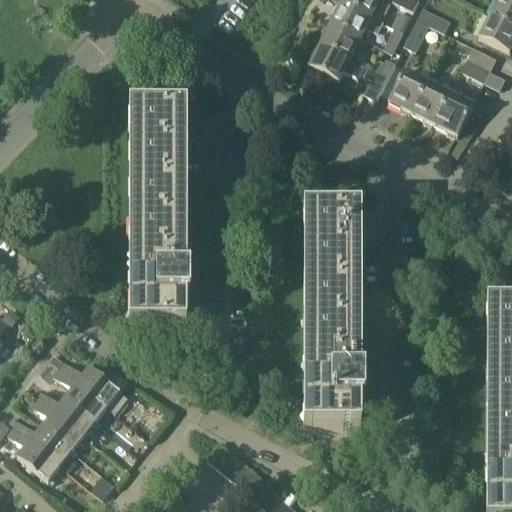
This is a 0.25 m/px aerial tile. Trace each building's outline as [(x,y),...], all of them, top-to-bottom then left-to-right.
[(341,0),(338,6),(370,22),(380,2),(412,18),(418,6),(405,0),(341,0)] [(511,31),(511,5),(502,0),(498,0),(488,20),(511,31)] [(382,28),(370,22),(338,6),(327,28),(359,44),(364,34),(376,40),(382,28)] [(417,24),(429,30),(444,38),(449,28),(422,14),(417,24)] [(508,58),(511,50),(511,31),(488,20),(477,43),(508,58)] [(415,58),(429,30),(417,24),(403,52),(415,58)] [(348,65),(359,44),(327,28),(317,49),(348,65)] [(392,60),(399,45),(402,39),(393,34),(382,55),(392,60)] [(363,73),(348,65),(317,49),(306,72),(337,88),(343,76),(357,84),(363,73)] [(467,64),(488,75),(494,65),(472,54),(467,64)] [(378,80),(387,84),(394,70),(385,65),(383,68),(376,64),(369,76),(378,80)] [(482,87),(488,75),(467,64),(461,76),(482,87)] [(378,80),(369,76),(365,74),(362,80),(371,85),(363,100),(375,107),(387,84),(378,80)] [(411,120),(427,88),(403,76),(387,108),(411,120)] [(433,131),(449,99),(427,88),(411,120),(433,131)] [(449,99),(433,131),(455,142),(472,110),(449,99)] [(184,337),(184,310),(184,266),(185,119),(127,119),(126,336),(184,337)] [(359,438),(359,412),(359,362),(359,220),(301,220),(301,438),(359,438)] [(511,511),(511,315),(483,315),(481,511),(511,511)] [(53,360),(48,366),(58,374),(63,368),(53,360)] [(57,375),(106,414),(119,398),(87,373),(81,382),(63,368),(58,374),(57,375)] [(96,427),(106,414),(57,375),(52,382),(69,395),(64,402),(96,427)] [(96,427),(64,402),(57,411),(40,397),(34,404),(83,443),(96,427)] [(72,457),(83,443),(34,404),(29,411),(46,425),(40,432),(72,457)] [(72,457),(40,432),(33,440),(16,426),(10,434),(59,473),(72,457)] [(0,427),(0,448),(9,433),(0,427)] [(47,487),(59,473),(10,434),(5,440),(22,454),(16,462),(47,487)] [(355,460),(355,446),(330,445),(329,459),(355,460)] [(248,498),(261,482),(219,448),(206,463),(248,498)] [(289,498),(281,507),(287,511),(288,511),(296,503),(289,498)]
